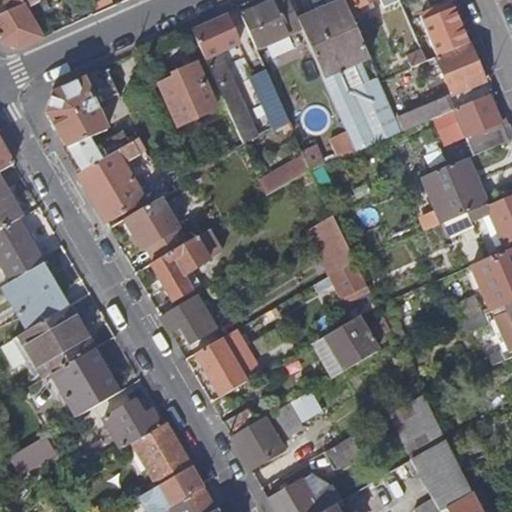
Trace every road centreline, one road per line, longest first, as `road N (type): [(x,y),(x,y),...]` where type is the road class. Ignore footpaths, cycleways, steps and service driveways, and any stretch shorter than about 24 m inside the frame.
road 1 (residential): [(0,96),(240,511)]
road 2 (residential): [(0,83),(189,0)]
